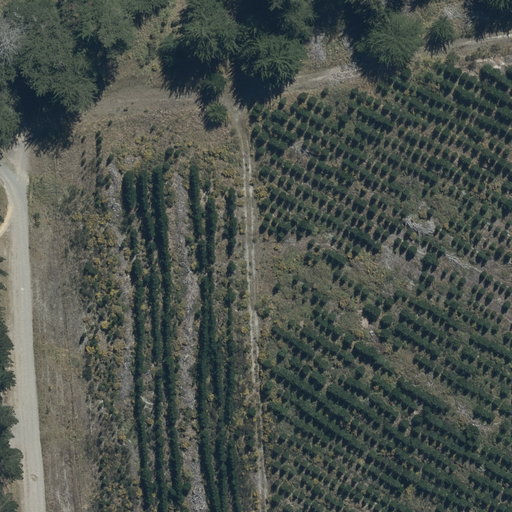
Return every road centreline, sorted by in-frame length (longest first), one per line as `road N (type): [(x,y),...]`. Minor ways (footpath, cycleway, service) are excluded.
road 1 (track): [(511,34),(311,82),(80,112),(30,133)]
road 2 (track): [(38,469),(21,164)]
